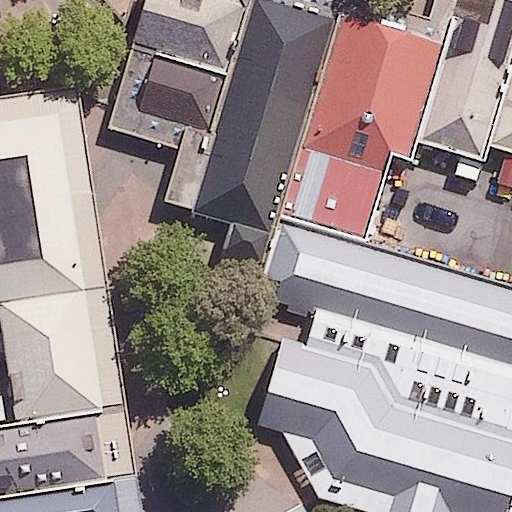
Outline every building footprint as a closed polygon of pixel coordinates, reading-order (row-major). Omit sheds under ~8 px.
[(226,12),(186,0),(113,0),(78,116),(184,148),(226,12)] [(463,0),(447,0),(425,71),(398,159),(457,177),(463,157),(507,13),(463,0)] [(511,14),(507,13),(463,157),(511,172),(511,14)] [(314,38),(235,14),(171,224),(249,248),(254,233),(314,38)] [(425,71),(314,38),(254,233),(341,259),(367,176),(391,183),(398,159),(425,71)] [(35,114),(0,118),(0,430),(77,420),(35,114)] [(511,360),(511,335),(281,266),(265,319),(503,392),(511,360)] [(352,380),(266,358),(241,442),(263,448),(293,511),(488,511),(505,454),(376,419),(352,380)] [(85,431),(0,442),(0,504),(93,492),(85,431)] [(0,511),(96,511),(93,492),(0,504),(0,511)]
